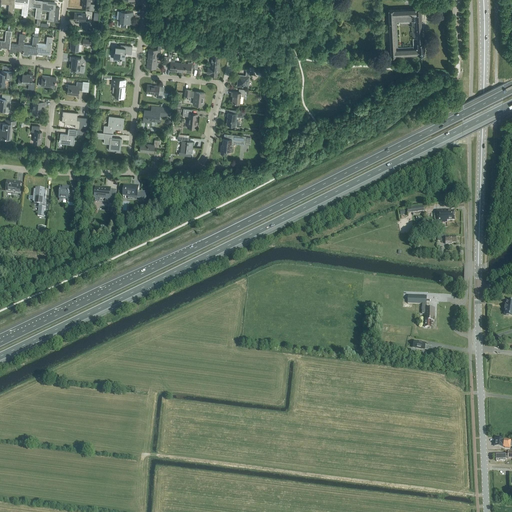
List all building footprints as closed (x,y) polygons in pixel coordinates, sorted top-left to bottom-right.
[(13,16),(15,4),(15,0),(1,0),(1,4),(9,4),(8,15),(13,16)] [(27,16),(28,6),(28,0),(15,0),(15,4),(23,4),(22,15),(27,16)] [(41,19),(42,9),(43,1),(35,0),(28,0),(28,6),(36,7),(35,18),(37,18),(41,19)] [(82,0),(82,7),(90,8),(89,10),(94,11),(94,4),(90,4),(90,0),(82,0)] [(54,22),(56,4),(49,3),(49,1),(43,1),(42,9),(50,10),(49,21),(54,22)] [(391,56),(396,55),(418,54),(425,54),(424,42),(422,42),(421,8),(415,8),(415,9),(394,10),(394,9),(388,10),(391,56)] [(132,17),(133,17),(133,12),(121,11),(120,23),(131,24),(132,17)] [(82,21),(81,24),(81,28),(89,28),(90,22),(85,21),(86,14),(75,13),(74,20),(82,21)] [(10,43),(12,31),(6,30),(5,41),(0,40),(0,49),(2,49),(2,48),(10,48),(10,43)] [(24,46),(25,34),(20,33),(19,44),(10,43),(10,48),(9,52),(15,52),(16,51),(23,51),(24,46)] [(38,46),(39,37),(38,37),(35,36),(33,36),(32,47),(24,46),(23,51),(23,55),(29,55),(29,54),(37,55),(38,46)] [(51,55),(53,37),(47,36),(46,47),(38,46),(37,55),(43,55),(43,54),(51,55)] [(81,51),(82,44),(89,45),(90,39),(83,39),(83,40),(72,39),(70,50),(81,51)] [(149,49),(148,59),(157,60),(157,53),(160,53),(160,48),(165,48),(166,45),(158,44),(158,50),(149,49)] [(131,53),(132,46),(121,45),(120,47),(115,47),(115,49),(115,51),(114,51),(114,58),(125,59),(126,52),(131,53)] [(205,54),(209,54),(209,58),(211,58),(210,64),(220,65),(221,55),(214,55),(214,50),(206,49),(205,54)] [(171,60),(172,57),(172,54),(169,54),(168,57),(167,64),(171,64),(170,71),(180,72),(181,63),(174,63),(175,60),(171,60)] [(71,70),(80,71),(80,72),(84,73),(84,66),(80,66),(81,57),(71,56),(70,60),(72,60),(71,70)] [(158,62),(157,62),(157,60),(148,59),(147,68),(156,69),(156,65),(158,65),(158,62)] [(194,67),(195,62),(195,60),(192,60),(191,62),(188,62),(188,64),(181,63),(180,72),(190,73),(191,66),(194,67)] [(219,76),(220,65),(210,64),(210,67),(208,67),(207,74),(209,74),(219,76)] [(12,77),(12,72),(9,72),(10,67),(3,66),(2,74),(0,73),(0,84),(4,85),(5,79),(9,80),(10,80),(10,79),(11,78),(12,77)] [(253,75),(254,71),(246,71),(246,76),(239,76),(238,86),(248,87),(249,74),(253,75)] [(34,90),(35,83),(32,82),(33,74),(29,74),(29,75),(23,74),(22,78),(19,78),(18,83),(22,84),(22,82),(29,83),(28,89),(34,90)] [(55,86),(56,77),(42,76),(42,79),(39,79),(38,86),(42,87),(42,85),(55,86)] [(124,98),(126,86),(126,80),(114,79),(113,86),(113,92),(116,92),(115,97),(124,98)] [(83,90),(83,82),(77,82),(77,86),(69,85),(68,93),(78,94),(79,90),(83,90)] [(163,98),(164,91),(159,91),(159,86),(147,85),(146,93),(156,94),(156,97),(163,98)] [(204,105),(205,93),(194,92),(190,91),(190,90),(185,89),(185,96),(190,96),(190,94),(194,94),(193,104),(204,105)] [(245,97),(246,89),(239,89),(239,92),(233,92),(232,102),(240,103),(240,96),(245,97)] [(3,95),(3,99),(0,98),(0,109),(5,111),(5,112),(9,112),(10,107),(6,106),(7,101),(11,102),(11,96),(3,95)] [(45,105),(45,102),(34,101),(32,114),(40,115),(41,105),(45,105)] [(169,108),(160,107),(152,106),(151,110),(144,109),(143,121),(151,122),(151,121),(159,122),(160,116),(168,117),(169,108)] [(183,108),(183,116),(189,116),(187,127),(196,128),(198,114),(192,113),(192,109),(183,108)] [(247,118),(247,113),(243,113),(244,111),(236,110),(235,114),(228,113),(227,124),(235,125),(236,117),(243,117),(247,118)] [(76,136),(76,134),(83,134),(83,130),(86,131),(87,121),(77,120),(78,112),(63,111),(62,121),(65,121),(64,123),(75,125),(75,128),(77,128),(77,130),(68,129),(68,134),(60,134),(59,143),(66,143),(66,144),(74,145),(75,136),(76,136)] [(123,130),(124,118),(109,116),(108,126),(104,125),(103,132),(113,133),(114,129),(123,130)] [(10,138),(12,124),(16,125),(16,121),(6,120),(5,123),(0,123),(0,128),(2,129),(1,137),(10,138)] [(32,125),(32,128),(32,132),(35,132),(34,142),(41,143),(42,132),(39,132),(39,129),(40,126),(32,125)] [(112,134),(105,133),(98,132),(98,136),(105,136),(104,143),(109,144),(109,150),(120,151),(121,145),(122,139),(111,137),(112,134)] [(221,145),(221,153),(227,154),(227,150),(231,151),(232,146),(231,146),(231,143),(238,143),(245,144),(246,143),(246,137),(246,136),(242,136),(225,134),(225,138),(223,138),(222,145),(221,145)] [(192,153),(194,142),(188,141),(189,137),(178,136),(177,140),(181,141),(180,152),(179,152),(179,155),(184,156),(185,155),(190,156),(190,153),(192,153)] [(159,147),(159,140),(155,140),(154,145),(141,144),(140,151),(154,153),(154,146),(159,147)] [(20,193),(21,183),(7,181),(6,191),(20,193)] [(146,200),(147,192),(138,191),(139,186),(132,185),(132,187),(124,186),(123,196),(128,197),(128,198),(146,200)] [(68,196),(68,193),(69,187),(60,186),(59,199),(68,200),(67,203),(77,204),(78,197),(68,196)] [(96,188),(95,198),(95,202),(100,202),(100,199),(109,200),(109,203),(115,204),(116,193),(114,193),(114,190),(110,190),(111,188),(104,187),(104,189),(96,188)] [(48,218),(50,201),(45,201),(46,191),(45,191),(45,189),(36,188),(35,190),(34,190),(33,197),(31,197),(31,200),(33,200),(33,202),(34,202),(34,204),(39,204),(37,216),(48,218)] [(410,215),(423,213),(423,211),(426,211),(425,205),(409,208),(410,215)] [(447,221),(454,221),(454,211),(446,211),(446,210),(436,211),(437,214),(436,214),(436,223),(447,223),(447,221)] [(45,235),(46,227),(38,226),(37,234),(45,235)] [(455,242),(455,236),(445,237),(445,235),(437,234),(437,241),(441,241),(441,240),(445,239),(445,244),(451,244),(451,243),(455,242)] [(425,311),(425,321),(425,328),(430,328),(431,321),(434,321),(434,320),(434,309),(426,309),(426,304),(426,297),(408,296),(407,304),(422,304),(422,311),(425,311)] [(414,341),(413,348),(428,350),(429,347),(425,346),(426,344),(414,341)] [(509,449),(511,440),(503,439),(503,440),(495,439),(494,447),(504,448),(509,449)] [(511,458),(511,453),(508,453),(508,454),(505,454),(496,455),(496,462),(506,461),(505,460),(508,460),(508,458),(511,458)]
